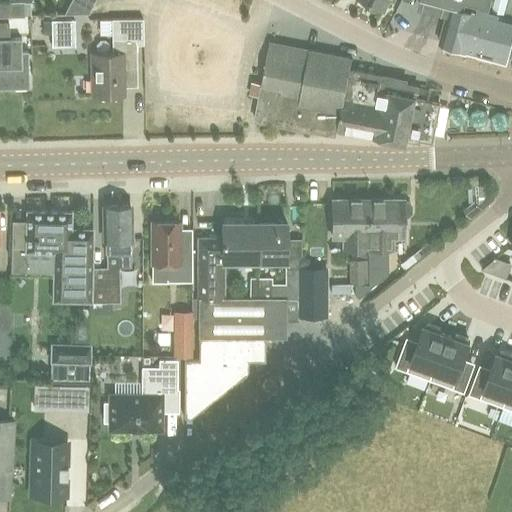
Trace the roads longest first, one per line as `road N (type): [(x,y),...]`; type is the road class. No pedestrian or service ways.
road 1 (secondary): [(0,168),(511,155)]
road 2 (unclassified): [(114,511),(434,257)]
road 3 (residential): [(511,85),(420,57),(296,0)]
